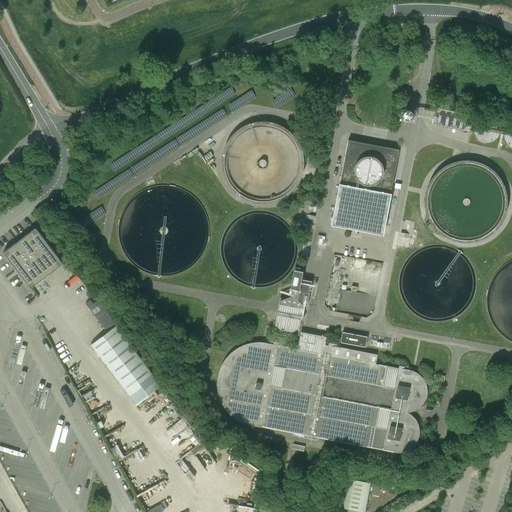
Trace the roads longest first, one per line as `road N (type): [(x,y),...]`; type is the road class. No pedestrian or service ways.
road 1 (residential): [(49,129),(311,24),(435,9),(511,28)]
road 2 (unclassified): [(49,129),(58,179),(0,227)]
